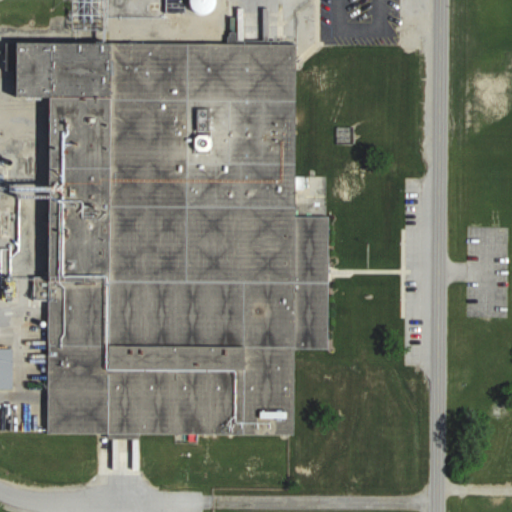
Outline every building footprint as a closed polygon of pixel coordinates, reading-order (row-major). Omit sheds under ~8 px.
[(279,0),(142,0),(138,0),(138,13),(279,12),(279,0)] [(53,433),(301,434),(301,349),(334,349),(335,215),(302,215),(303,40),(24,40),(17,42),(12,42),(12,55),(15,66),(23,66),(23,88),(26,97),(60,97),(60,164),(58,165),(38,165),(23,170),(23,198),(41,198),(41,209),(48,230),(50,235),(50,273),(54,285),(53,433)] [(477,75),(493,75),(493,46),(477,46),(477,75)] [(498,216),(498,180),(475,180),(475,216),(498,216)] [(0,387),(19,388),(19,347),(0,347),(0,387)]
